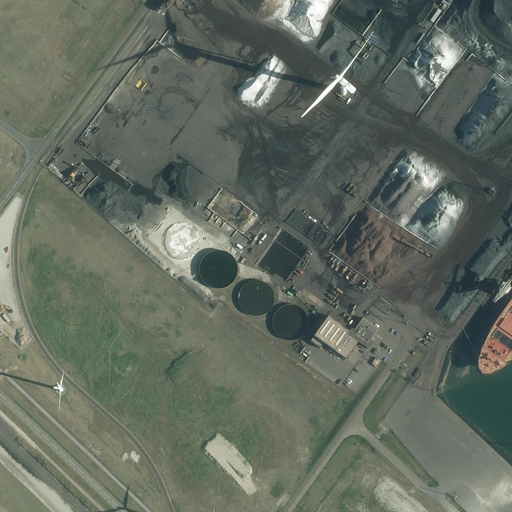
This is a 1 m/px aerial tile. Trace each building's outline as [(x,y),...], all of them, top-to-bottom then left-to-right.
[(438,9),(430,21),(433,23),(441,11),(438,9)] [(226,193),(214,211),(226,219),(238,201),(226,193)] [(235,238),(235,246),(244,246),(244,244),(245,244),(245,238),(235,238)] [(237,274),(237,271),(237,267),(236,264),(234,261),(233,258),(230,256),(227,254),(223,253),(220,253),(217,253),(213,254),(212,254),(210,255),(207,257),(205,260),(203,263),(202,266),(202,268),(201,270),(202,274),(203,277),(203,279),(204,280),(206,283),(209,285),(212,287),(215,288),(217,288),(219,289),(223,288),(226,287),(228,287),(230,285),(232,283),(234,280),(236,277),(237,274)] [(274,302),(274,298),(274,295),(273,292),(271,289),(269,286),(267,284),(264,282),(260,281),(257,280),(254,281),(250,281),(248,282),(246,283),(244,285),(242,287),(240,290),(239,294),(238,296),(238,298),(238,301),(239,305),(240,306),(241,308),(243,311),(246,313),(249,315),(252,316),(254,316),(256,316),(259,316),(263,315),(264,314),(266,313),(269,311),(271,308),(273,305),(274,302)] [(308,327),(309,324),(308,320),(307,317),(306,314),(304,311),(301,309),(299,308),(296,307),(295,306),(292,306),(290,306),(288,306),(285,307),(281,309),(279,311),(276,314),(275,317),(274,320),(273,323),(273,327),(274,330),(276,334),(278,336),(280,338),(281,339),(283,340),(285,340),(288,341),(291,342),(294,341),(296,341),(297,340),(299,340),(301,339),(303,336),(306,334),(307,330),(308,327)] [(319,329),(310,341),(320,348),(324,343),(346,359),(358,342),(368,349),(369,348),(373,342),(376,338),(375,338),(375,337),(375,336),(374,336),(373,336),(373,337),(373,336),(374,335),(378,329),(363,318),(358,325),(354,330),(352,328),(350,331),(329,316),(319,329)] [(376,367),(381,361),(376,358),(371,364),(376,367)] [(372,467),(368,471),(376,479),(380,474),(372,467)] [(384,478),(380,482),(386,487),(390,483),(384,478)] [(376,502),(362,488),(353,497),(358,502),(359,500),(369,510),(376,502)]
